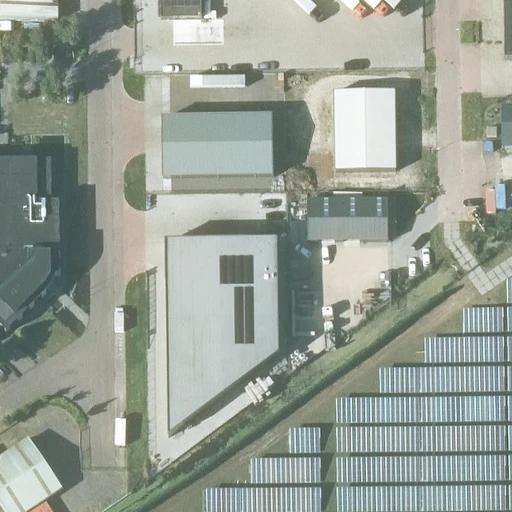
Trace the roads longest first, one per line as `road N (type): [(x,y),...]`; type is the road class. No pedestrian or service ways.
road 1 (unclassified): [(100,0),(103,357)]
road 2 (unclassified): [(448,0),(453,239)]
